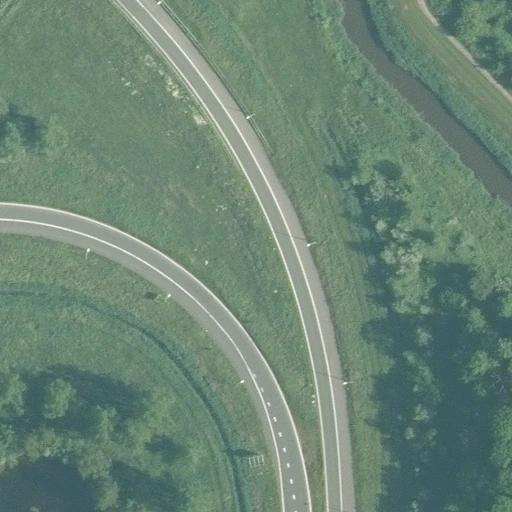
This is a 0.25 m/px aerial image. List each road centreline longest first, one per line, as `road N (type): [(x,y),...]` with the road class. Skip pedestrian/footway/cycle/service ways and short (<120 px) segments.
road 1 (motorway): [(331,511),(321,387),(302,300),(273,224),(235,145),(169,50),(117,0)]
road 2 (motorway): [(0,222),(95,242),(198,302),(258,375),(278,418),(300,511)]
